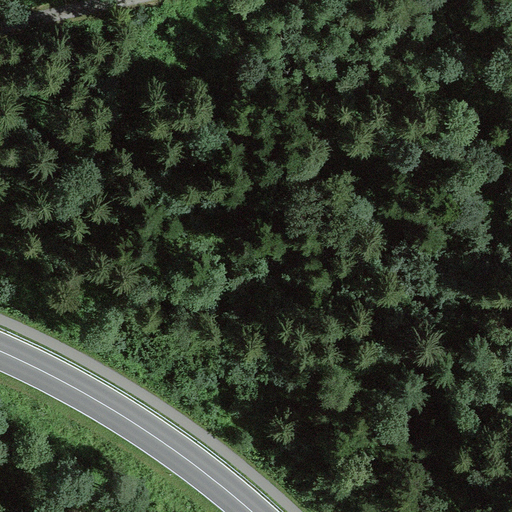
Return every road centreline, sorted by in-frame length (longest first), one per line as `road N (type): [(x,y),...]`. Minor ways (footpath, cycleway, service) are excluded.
road 1 (primary): [(251,511),(147,432),(0,353)]
road 2 (track): [(0,34),(162,0)]
